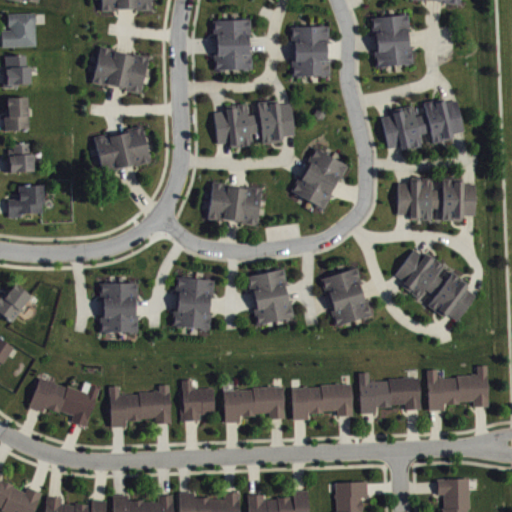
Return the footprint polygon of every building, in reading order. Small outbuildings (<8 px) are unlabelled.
[(100,0),(101,10),(118,9),(117,5),(125,5),(134,5),(134,9),(151,8),(150,0),(100,0)] [(7,12),(7,25),(9,25),(9,28),(0,28),(1,45),(35,45),(34,22),(35,22),(35,11),(7,12)] [(370,16),(371,31),(373,31),(374,39),(375,49),(373,49),(375,65),(414,61),(412,45),(408,46),(407,38),(406,28),(408,28),(407,12),(370,16)] [(211,18),(212,34),(214,34),(214,42),(214,52),(213,52),(213,67),(252,66),(251,51),(250,51),(249,43),(249,33),(251,33),(250,17),(211,18)] [(290,25),(290,41),(292,41),(292,50),(292,59),(290,59),(291,74),(330,73),(329,58),(325,59),(325,49),(325,40),(327,40),(327,24),(290,25)] [(91,81),(99,44),(117,48),(116,50),(123,51),(132,53),(132,51),(148,55),(140,91),(123,88),(123,86),(116,84),(107,82),(106,84),(91,81)] [(4,54),(4,67),(2,67),(2,85),(18,85),(18,82),(27,82),(31,79),(30,73),(31,73),(31,64),(25,64),(25,53),(4,54)] [(3,114),(4,129),(29,127),(27,95),(7,95),(7,97),(6,97),(6,104),(7,104),(7,114),(3,114)] [(380,116),(386,146),(393,145),(399,144),(400,149),(421,144),(419,133),(428,131),(432,142),(452,137),(451,132),(457,131),(463,129),(456,99),(450,100),(444,101),(443,96),(423,102),(426,113),(414,115),(411,104),(391,108),(392,113),(387,114),(380,116)] [(212,110),(216,142),(222,141),(228,140),(230,146),(251,143),(250,132),(259,131),(261,142),(282,139),(282,137),(283,136),(283,134),(287,134),(294,133),(290,102),(283,102),(279,103),(278,98),(256,100),(258,112),(247,114),(246,102),(225,104),(225,109),(219,110),(212,110)] [(93,135),(102,172),(118,168),(117,166),(125,165),(133,163),(133,165),(151,160),(141,123),(125,127),(126,129),(118,131),(109,133),(108,131),(93,135)] [(7,147),(7,155),(5,155),(5,170),(34,170),(33,161),(35,161),(34,152),(29,152),(28,141),(11,142),(12,147),(7,147)] [(290,190),(297,175),(299,176),(303,168),(308,161),(306,160),(314,146),(348,164),(340,178),(338,177),(334,184),(330,193),(332,194),(323,208),(290,190)] [(396,181),(396,212),(408,213),(408,218),(430,218),(430,206),(440,207),(441,218),(461,218),(461,213),(467,214),(474,214),(475,182),(468,182),(462,182),(462,177),(441,176),(440,189),(430,189),(430,176),(409,176),(409,181),(404,181),(396,181)] [(211,179),(205,216),(222,219),(222,218),(230,219),(239,221),(239,222),(255,225),(260,186),(244,184),(244,187),(236,185),(227,184),(228,182),(211,179)] [(6,197),(7,216),(21,215),(21,212),(42,211),(41,202),(43,202),(43,196),(47,196),(46,187),(43,187),(42,182),(17,184),(17,191),(14,191),(14,196),(6,197)] [(393,272),(413,247),(418,251),(423,254),(427,251),(444,263),(437,273),(444,279),(451,270),(467,282),(465,286),(470,290),(475,294),(457,320),(451,316),(446,313),(443,316),(426,303),(433,294),(424,287),(418,296),(400,284),(403,280),(399,276),(393,272)] [(319,277),(324,292),(326,292),(329,300),(332,308),(330,309),(334,324),(372,312),(367,297),(364,298),(358,281),(361,280),(356,265),(319,277)] [(245,274),(248,290),(250,289),(252,299),(254,307),(252,307),(255,322),(293,315),(290,300),(288,299),(286,291),(285,282),(287,282),(284,266),(245,274)] [(175,274),(173,290),(175,290),(175,299),(174,308),(172,308),(171,324),(209,328),(211,312),(209,311),(210,303),(211,294),(213,294),(214,279),(175,274)] [(0,294),(0,316),(1,317),(3,315),(11,321),(20,309),(19,308),(31,294),(14,281),(9,289),(6,287),(0,294)] [(99,281),(98,297),(100,297),(101,307),(101,314),(99,314),(99,330),(137,331),(137,314),(136,314),(135,306),(135,296),(137,296),(137,281),(99,281)] [(0,337),(12,345),(2,361),(0,361),(0,337)] [(426,368),(427,408),(444,408),(444,402),(458,402),(458,400),(473,399),(473,405),(487,405),(485,364),(477,364),(477,374),(475,374),(475,372),(471,372),(471,374),(456,374),(456,376),(437,378),(436,368),(426,368)] [(358,371),(359,412),(376,411),(376,405),(390,405),(390,403),(404,402),(404,408),(420,408),(418,375),(387,377),(387,379),(369,379),(369,370),(358,371)] [(27,405),(39,376),(66,386),(67,384),(86,391),(90,382),(100,386),(85,424),(70,419),(72,413),(59,409),(58,411),(46,406),(46,404),(44,404),(41,411),(27,405)] [(181,378),(182,404),(180,404),(180,418),(199,418),(199,412),(213,412),(212,386),(192,387),(192,377),(181,378)] [(290,386),(292,418),(308,417),(308,412),(323,411),(323,409),(336,409),(336,414),(351,414),(350,382),(319,383),(319,385),(290,386)] [(108,384),(110,424),(126,424),(125,418),(127,418),(127,420),(141,419),(141,416),(153,415),(154,421),(171,421),(168,389),(137,390),(137,392),(119,393),(119,384),(108,384)] [(223,421),(222,389),(251,388),(251,386),(282,384),(283,416),(268,416),(268,411),(255,411),(255,414),(240,414),(239,421),(223,421)] [(436,477),(437,493),(442,493),(442,506),(440,506),(440,511),(466,511),(466,507),(468,507),(467,476),(436,477)] [(0,479),(1,478),(13,483),(12,485),(24,490),(27,485),(41,491),(32,511),(8,511),(0,509),(1,506),(0,505),(0,479)] [(334,481),(335,510),(333,510),(333,511),(360,511),(362,511),(362,498),(360,498),(360,495),(368,495),(367,479),(334,481)] [(246,493),(247,511),(307,511),(307,488),(291,489),(292,496),(290,496),(290,494),(276,495),(276,498),(265,498),(265,499),(262,499),(262,492),(246,493)] [(178,491),(178,511),(238,511),(238,489),(222,490),(222,497),(209,497),(209,494),(195,495),(195,497),(192,497),(193,490),(178,491)] [(112,493),(112,511),(172,511),(172,493),(156,494),(156,500),(154,500),(154,499),(143,499),(143,497),(129,498),(129,499),(127,499),(127,493),(112,493)] [(45,494),(43,511),(103,511),(105,499),(90,497),(90,504),(88,504),(88,502),(74,501),(74,503),(60,502),(61,496),(45,494)]
